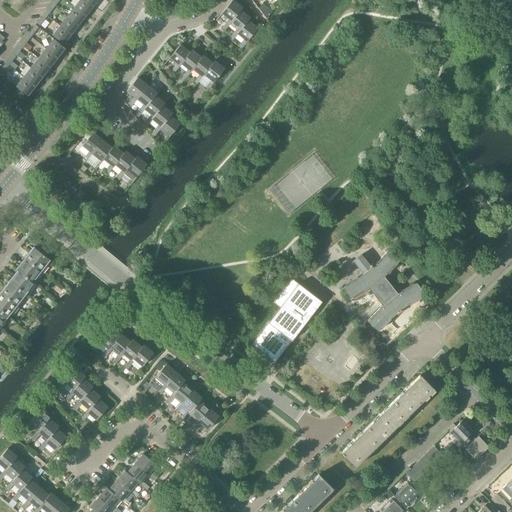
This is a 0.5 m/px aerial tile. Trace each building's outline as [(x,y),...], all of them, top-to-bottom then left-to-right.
[(86,16),(93,6),(85,0),(79,0),(74,7),(86,16)] [(230,24),(240,10),(242,8),(232,0),(221,13),(229,19),(221,29),(224,31),(230,24)] [(47,16),(55,6),(51,4),(44,13),(47,16)] [(78,25),(86,16),(74,7),(67,16),(78,25)] [(238,34),(248,20),(250,18),(240,10),(230,24),(237,29),(229,39),(232,41),(238,34)] [(40,26),(47,16),(44,13),(36,23),(40,26)] [(71,35),(78,25),(67,16),(59,26),(71,35)] [(247,41),(258,28),(248,20),(238,34),(244,39),(238,47),(241,49),(247,42),(247,41)] [(31,37),(38,27),(35,25),(28,34),(31,37)] [(63,44),(71,35),(59,26),(52,35),(63,44)] [(23,46),(31,37),(28,34),(20,44),(23,46)] [(46,49),(57,57),(65,48),(53,39),(46,49)] [(16,56),(23,46),(20,44),(13,53),(16,56)] [(181,64),(190,52),(180,44),(169,58),(177,64),(171,71),(174,74),(180,66),(181,64)] [(39,58),(50,67),(57,57),(46,49),(39,58)] [(193,69),(201,57),(192,50),(190,52),(181,64),(188,69),(182,77),(185,79),(191,72),(193,69)] [(9,65),(16,56),(13,53),(6,63),(9,65)] [(205,75),(213,63),(203,55),(201,57),(193,69),(200,75),(194,82),(197,85),(203,77),(205,75)] [(50,67),(39,58),(31,68),(42,76),(50,67)] [(214,82),(224,69),(215,61),(213,63),(205,75),(211,80),(205,88),(208,90),(214,83),(214,82)] [(0,74),(1,75),(9,65),(6,63),(0,70),(0,74)] [(24,77),(35,86),(42,76),(31,68),(24,77)] [(24,77),(16,87),(27,96),(35,86),(24,77)] [(131,107),(137,99),(148,86),(137,78),(127,91),(134,97),(128,104),(131,107)] [(145,109),(155,96),(157,93),(148,86),(137,99),(144,105),(136,114),(139,117),(145,109)] [(152,119),(163,106),(165,103),(155,96),(145,109),(151,115),(144,124),(147,127),(152,119)] [(160,130),(170,116),(172,114),(163,106),(152,119),(159,125),(151,134),(154,137),(160,130)] [(180,124),(176,120),(170,116),(160,130),(166,135),(161,142),(164,144),(170,137),(169,137),(180,124)] [(92,154),(103,141),(93,132),(82,146),(89,151),(84,158),(87,161),(92,154)] [(103,159),(112,148),(103,141),(92,154),(99,159),(93,166),(96,169),(102,162),(102,161),(103,159)] [(115,164),(123,153),(114,145),(112,148),(103,159),(110,165),(104,171),(108,174),(113,167),(115,164)] [(126,170),(134,158),(125,151),(123,153),(115,164),(122,170),(116,178),(119,180),(125,172),(124,172),(126,170)] [(136,177),(146,164),(136,156),(134,158),(126,170),(133,175),(127,183),(130,185),(136,178),(136,177)] [(34,247),(33,249),(29,246),(27,248),(31,251),(25,258),(43,272),(48,266),(46,264),(50,260),(34,247)] [(398,261),(388,251),(376,263),(372,259),(367,263),(361,255),(353,261),(363,274),(358,278),(343,286),(350,299),(370,287),(383,305),(379,309),(367,320),(378,331),(391,317),(406,305),(423,295),(416,283),(401,291),(397,294),(382,277),(387,274),(398,261)] [(38,278),(43,272),(25,258),(19,266),(15,263),(13,265),(17,268),(17,269),(18,270),(32,282),(36,277),(38,278)] [(36,284),(32,282),(18,270),(12,278),(8,275),(6,278),(10,281),(25,294),(29,289),(31,291),(36,284)] [(277,308),(248,345),(272,363),(321,300),(289,277),(270,303),(277,308)] [(10,281),(8,283),(4,280),(3,282),(7,285),(1,292),(18,306),(24,300),(22,298),(25,294),(10,281)] [(13,313),(18,306),(1,292),(0,293),(0,309),(8,316),(11,311),(13,313)] [(107,348),(119,336),(110,328),(98,341),(92,348),(95,350),(101,343),(107,348)] [(119,354),(130,341),(121,333),(119,336),(107,348),(101,356),(104,358),(112,349),(119,354)] [(130,360),(142,347),(132,339),(130,341),(119,354),(113,361),(116,364),(124,354),(130,360)] [(135,360),(142,366),(153,353),(144,345),(142,347),(130,360),(124,367),(127,370),(135,360)] [(164,386),(176,372),(166,364),(155,377),(154,377),(148,384),(151,387),(157,380),(163,385),(164,386)] [(74,389),(83,378),(85,376),(76,368),(65,381),(64,381),(58,388),(61,390),(67,383),(74,389)] [(173,393),(183,383),(185,380),(176,372),(164,386),(163,385),(158,392),(161,395),(166,388),(173,393)] [(391,403),(405,417),(434,389),(420,375),(391,403)] [(81,399),(91,388),(93,386),(83,378),(74,389),(72,391),(71,391),(65,398),(68,401),(75,393),(81,399)] [(181,404),(192,390),(183,383),(173,393),(172,395),(171,395),(165,402),(168,405),(174,398),(180,403),(181,404)] [(89,409),(98,399),(100,396),(91,388),(81,399),(79,401),(73,408),(76,411),(82,404),(89,409)] [(190,411),(200,400),(202,398),(192,390),(181,404),(180,403),(175,410),(178,413),(184,406),(190,411)] [(98,399),(89,409),(87,411),(80,418),(83,421),(89,414),(97,420),(108,407),(98,399)] [(198,421),(209,408),(200,400),(190,411),(189,413),(188,413),(182,420),(185,423),(191,416),(198,421)] [(380,442),(405,417),(391,403),(366,428),(380,442)] [(40,429),(49,418),(51,416),(41,408),(30,421),(24,428),(27,431),(33,423),(40,429)] [(208,429),(219,416),(209,408),(198,421),(192,428),(195,431),(201,424),(208,429)] [(47,439),(57,429),(59,426),(49,418),(40,429),(38,431),(37,431),(31,438),(34,441),(41,434),(47,439)] [(471,438),(468,435),(473,431),(462,420),(455,427),(453,424),(448,429),(450,432),(460,443),(461,443),(463,445),(471,438)] [(354,467),(380,442),(366,428),(341,453),(354,467)] [(42,451),(48,444),(55,450),(66,437),(57,429),(47,439),(45,441),(39,448),(42,451)] [(467,447),(465,449),(476,459),(488,447),(478,436),(473,440),(471,438),(463,445),(463,446),(464,445),(467,447)] [(437,459),(442,455),(433,446),(429,450),(437,459)] [(0,467),(4,471),(14,459),(17,456),(7,449),(0,457),(0,467)] [(433,464),(437,459),(429,450),(424,455),(433,464)] [(148,474),(148,475),(155,481),(158,478),(151,472),(156,465),(143,454),(135,463),(148,474)] [(428,468),(433,464),(424,455),(419,459),(428,468)] [(12,481),(22,469),(24,467),(14,459),(4,471),(2,473),(2,472),(0,474),(0,480),(5,475),(12,481)] [(424,473),(428,468),(419,459),(415,464),(424,473)] [(148,475),(148,474),(135,463),(127,472),(138,482),(140,484),(147,491),(150,487),(143,481),(148,475)] [(418,478),(424,473),(415,464),(410,469),(418,478)] [(19,491),(30,479),(32,477),(22,469),(12,481),(10,483),(9,483),(3,490),(7,493),(13,485),(19,491)] [(138,482),(127,472),(125,470),(117,480),(130,491),(129,492),(137,498),(140,495),(132,489),(138,482)] [(290,502),(300,511),(308,511),(333,488),(319,474),(290,502)] [(27,501),(39,487),(30,479),(19,491),(18,493),(17,493),(11,500),(14,502),(20,495),(27,501)] [(129,492),(130,491),(117,480),(109,489),(120,498),(120,499),(122,501),(121,501),(129,508),(132,504),(124,498),(129,492)] [(393,496),(402,504),(404,502),(409,506),(420,496),(407,483),(393,496)] [(37,509),(48,495),(39,487),(27,501),(21,507),(24,510),(30,503),(36,508),(37,509)] [(120,498),(109,489),(107,487),(98,497),(116,511),(120,511),(121,511),(114,506),(120,499),(120,498)] [(50,511),(60,501),(50,492),(48,495),(37,509),(36,508),(32,511),(38,511),(42,508),(46,511),(50,511)] [(501,509),(506,504),(496,494),(491,499),(501,509)] [(399,507),(402,504),(393,496),(380,509),(382,511),(402,511),(403,511),(399,507)] [(114,511),(116,511),(98,497),(90,506),(92,508),(96,511),(108,511),(111,509),(114,511)] [(66,511),(70,509),(60,501),(50,511),(66,511)] [(300,511),(290,502),(280,511),(300,511)] [(499,511),(491,503),(486,508),(484,506),(478,511),(499,511)]
